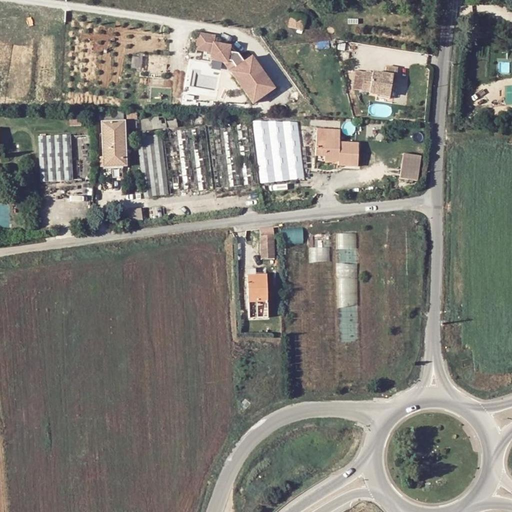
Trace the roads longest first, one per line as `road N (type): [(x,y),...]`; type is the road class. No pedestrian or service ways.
road 1 (unclassified): [(0,253),(386,205),(438,207)]
road 2 (unclassified): [(451,0),(438,207)]
road 3 (tertiary): [(341,407),(307,409),(259,429),(233,463),(213,511)]
road 4 (unclassified): [(438,207),(433,368)]
